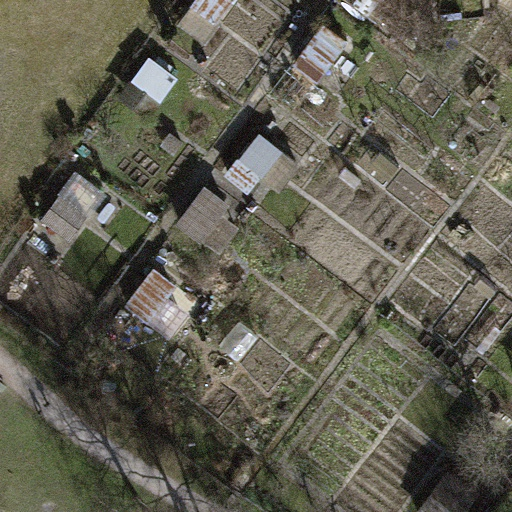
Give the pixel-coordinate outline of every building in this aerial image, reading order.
[(238,0),(196,0),(180,24),(208,44),(238,0)] [(353,0),(377,15),(386,0),(353,0)] [(349,40),(325,22),(295,63),(319,81),(349,40)] [(181,77),(150,55),(133,80),(131,78),(118,97),(151,120),(181,77)] [(175,156),(185,143),(171,133),(162,146),(175,156)] [(303,165),(261,133),(241,159),(239,157),(226,174),(250,193),(262,177),(281,192),(303,165)] [(72,241),(106,196),(76,174),(42,220),(72,241)] [(232,202),(206,183),(177,224),(203,242),(204,240),(222,252),(241,226),(224,214),(232,202)] [(179,283),(156,266),(127,305),(150,322),(179,283)] [(468,511),(483,493),(451,469),(418,511),(468,511)]
